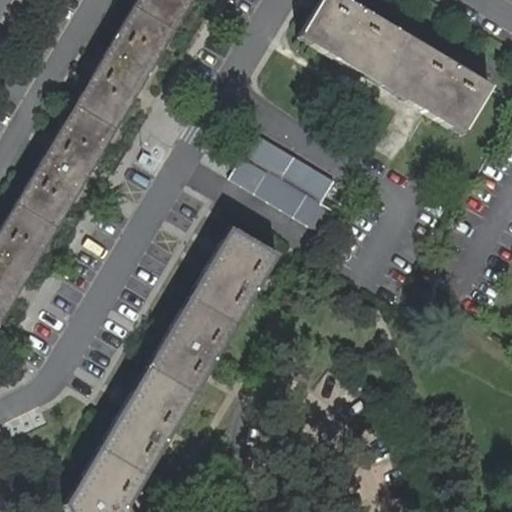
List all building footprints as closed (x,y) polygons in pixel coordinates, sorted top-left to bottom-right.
[(135,0),(96,66),(0,225),(0,321),(19,289),(90,170),(136,93),(191,0),(135,0)] [(411,105),(460,135),(490,87),(347,0),(316,0),(296,34),(411,105)] [(341,187),(259,138),(245,159),(328,209),(341,187)] [(328,239),(341,218),(341,216),(328,209),(245,159),(234,182),(328,239)] [(125,511),(124,509),(170,433),(206,374),(265,277),(276,259),(227,231),(217,248),(205,267),(168,329),(158,346),(125,399),(114,417),(60,507),(62,511),(125,511)]
